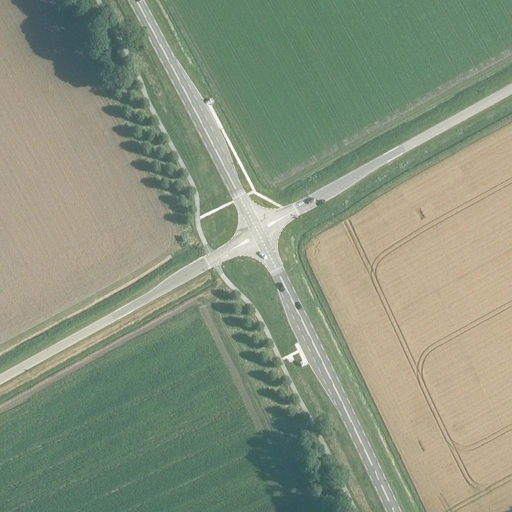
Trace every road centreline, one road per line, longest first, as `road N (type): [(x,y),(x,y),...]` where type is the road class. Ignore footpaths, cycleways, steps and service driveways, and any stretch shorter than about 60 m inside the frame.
road 1 (secondary): [(387,511),(257,233)]
road 2 (unclassified): [(257,233),(0,379)]
road 3 (unclassified): [(257,233),(511,88)]
road 4 (secondary): [(257,233),(134,0)]
